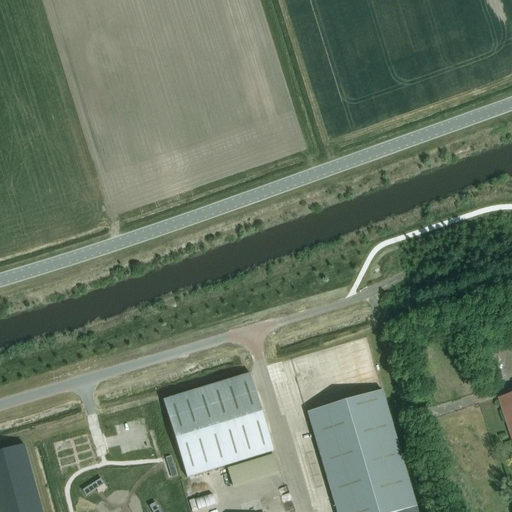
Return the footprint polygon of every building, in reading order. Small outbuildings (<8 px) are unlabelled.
[(360,362),(363,371),(373,368),(370,359),(360,362)] [(274,451),(251,374),(164,401),(188,478),(274,451)] [(307,413),(336,511),(418,511),(382,391),(307,413)] [(511,392),(498,397),(511,440),(511,392)] [(41,511),(24,446),(0,452),(0,511),(41,511)] [(277,453),(230,466),(236,486),(283,473),(277,453)] [(171,456),(165,458),(172,478),(177,476),(171,456)] [(101,478),(82,490),(85,496),(105,485),(101,478)] [(197,511),(198,511),(195,501),(194,500),(189,501),(192,511),(197,511)] [(159,511),(154,503),(148,506),(151,511),(159,511)]
